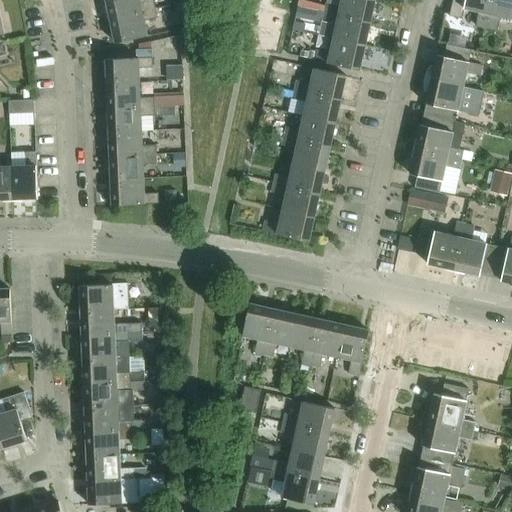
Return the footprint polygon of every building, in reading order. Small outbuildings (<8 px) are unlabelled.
[(105,0),(109,21),(156,11),(154,1),(140,4),(139,0),(105,0)] [(300,0),(298,6),(317,10),(325,12),(326,6),(300,0)] [(324,13),(370,24),(375,0),(374,0),(342,0),(340,7),(326,4),(326,6),(325,12),(324,13)] [(485,28),(491,0),(452,0),(449,18),(462,21),(464,10),(478,13),(475,26),(485,28)] [(511,0),(491,0),(485,28),(496,31),(498,21),(511,24),(511,20),(511,0)] [(185,10),(183,3),(176,5),(178,12),(185,10)] [(317,10),(298,6),(296,17),(315,22),(317,10)] [(156,11),(109,21),(115,45),(147,38),(144,23),(158,19),(156,11)] [(333,40),(365,48),(370,24),(324,13),(322,22),(336,26),(333,40)] [(314,61),(359,71),(365,48),(333,40),(330,54),(316,51),(314,61)] [(482,67),(468,64),(471,52),(447,46),(444,58),(437,56),(434,69),(431,68),(431,67),(430,67),(429,69),(427,72),(426,74),(425,77),(425,80),(463,88),(466,74),(480,77),(482,67)] [(107,85),(139,84),(138,69),(153,69),(152,49),(136,50),(137,59),(106,61),(107,85)] [(184,81),(183,66),(167,67),(167,81),(184,81)] [(340,100),(346,76),(314,69),(311,84),(297,81),(295,90),(340,100)] [(431,107),(429,117),(455,123),(455,121),(457,112),(479,117),(484,93),(463,88),(425,80),(424,82),(424,85),(424,88),(424,91),(424,93),(426,93),(426,92),(429,93),(426,105),(431,107)] [(108,110),(154,108),(154,98),(140,99),(139,84),(107,85),(108,110)] [(335,124),(340,100),(295,90),(293,100),(307,103),(303,117),(335,124)] [(170,107),(176,107),(185,106),(184,97),(169,97),(170,107)] [(36,114),(35,101),(10,102),(10,115),(36,114)] [(170,107),(154,108),(155,117),(176,116),(176,107),(170,107)] [(109,134),(141,133),(140,119),(155,118),(155,117),(154,108),(108,110),(109,134)] [(330,147),(335,124),(303,117),(300,131),(286,128),(284,138),(330,147)] [(421,126),(415,151),(461,161),(463,152),(460,151),(466,123),(455,121),(455,123),(429,117),(426,128),(421,126)] [(110,158),(157,156),(157,146),(142,147),(141,133),(109,134),(110,158)] [(325,171),(330,147),(284,138),(282,147),(297,150),(293,165),(325,171)] [(459,170),(461,161),(415,151),(410,176),(417,177),(414,189),(439,195),(445,167),(459,170)] [(14,201),(39,200),(37,153),(27,154),(28,167),(12,168),(14,201)] [(186,168),(186,155),(174,155),(175,168),(186,168)] [(111,183),(144,181),(143,166),(157,166),(157,156),(110,158),(111,183)] [(319,195),(325,171),(293,165),(290,178),(276,175),(273,185),(319,195)] [(0,201),(14,201),(12,168),(0,168),(0,201)] [(490,192),(508,196),(511,177),(511,173),(496,170),(490,192)] [(144,181),(111,183),(112,207),(158,205),(158,194),(144,195),(144,181)] [(314,219),(319,195),(273,185),(272,194),(286,197),(283,212),(314,219)] [(177,191),(165,191),(166,203),(177,203),(177,191)] [(449,198),(428,193),(424,209),(446,214),(449,198)] [(309,243),(314,219),(283,212),(280,225),(265,222),(263,233),(309,243)] [(427,265),(455,272),(465,226),(456,224),(453,237),(424,231),(418,256),(429,258),(427,265)] [(475,228),(465,226),(455,272),(480,277),(481,272),(491,275),(497,247),(485,244),(486,238),(473,235),(475,228)] [(509,250),(497,247),(491,275),(502,277),(501,282),(511,284),(511,287),(511,288),(511,289),(511,236),(509,250)] [(398,250),(412,252),(415,239),(401,237),(398,250)] [(96,275),(96,286),(113,285),(112,274),(96,275)] [(149,284),(159,284),(159,274),(149,274),(149,284)] [(82,312),(114,311),(127,310),(126,284),(113,284),(113,285),(81,286),(82,312)] [(11,289),(0,289),(0,322),(1,323),(2,337),(12,336),(13,336),(11,289)] [(273,310),(250,305),(249,305),(243,337),(257,340),(254,354),(262,355),(273,310)] [(297,316),(273,310),(262,355),(273,358),(276,344),(290,347),(297,316)] [(114,311),(82,312),(83,335),(128,333),(142,332),(141,324),(128,324),(115,325),(114,311)] [(321,321),(297,316),(290,347),(304,350),(301,364),(310,366),(321,321)] [(345,327),(321,321),(310,366),(320,368),(323,354),(338,358),(345,327)] [(369,332),(345,327),(338,358),(351,361),(348,375),(358,377),(369,332)] [(128,333),(83,335),(84,361),(129,358),(129,343),(142,342),(142,332),(128,333)] [(129,358),(84,361),(85,384),(145,381),(144,372),(130,372),(129,358)] [(301,372),(308,374),(310,368),(302,366),(301,372)] [(145,381),(85,384),(86,410),(132,407),(131,392),(145,391),(145,381)] [(475,424),(462,421),(469,391),(444,385),(441,400),(435,399),(435,395),(434,395),(431,410),(428,409),(429,409),(428,408),(426,410),(424,413),(423,416),(422,419),(421,422),(473,433),(475,424)] [(255,415),(261,391),(246,388),(241,411),(255,415)] [(7,413),(0,415),(0,437),(3,449),(27,441),(22,423),(34,419),(25,393),(3,399),(7,413)] [(284,424),(330,434),(335,410),(303,403),(300,418),(286,415),(284,424)] [(132,407),(86,410),(87,433),(132,431),(151,430),(164,429),(163,420),(132,421),(132,407)] [(473,433),(421,422),(421,425),(421,428),(421,431),(421,434),(421,437),(422,436),(425,436),(423,448),(428,449),(425,462),(451,468),(457,439),(471,442),(473,433)] [(330,434),(284,424),(282,433),(296,437),(292,451),(324,458),(330,434)] [(88,457),(120,456),(120,440),(133,440),(132,431),(87,433),(88,457)] [(268,460),(270,450),(255,447),(251,465),(266,469),(268,460)] [(324,458),(292,451),(289,465),(276,462),(274,472),(319,482),(324,458)] [(89,481),(135,480),(134,469),(121,469),(120,456),(88,457),(89,481)] [(451,468),(425,462),(423,470),(418,469),(412,494),(443,501),(447,487),(461,490),(465,471),(451,468)] [(249,483),(268,487),(272,472),(252,468),(249,483)] [(319,482),(274,472),(272,480),(285,483),(281,499),(314,506),(319,482)] [(499,488),(511,491),(511,477),(502,475),(499,488)] [(89,481),(90,505),(122,504),(122,488),(135,488),(135,480),(89,481)] [(441,511),(443,501),(412,494),(408,511),(441,511)] [(62,511),(59,501),(36,509),(36,511),(62,511)]
